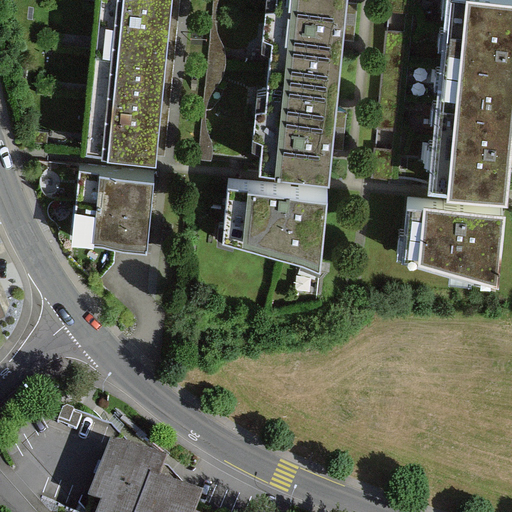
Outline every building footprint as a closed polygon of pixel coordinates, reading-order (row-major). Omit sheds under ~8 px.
[(100,0),(97,40),(163,46),(167,0),(100,0)] [(271,0),(267,63),(340,68),(345,0),(271,0)] [(511,0),(422,0),(413,86),(510,97),(511,79),(511,0)] [(154,144),(163,46),(97,40),(88,139),(154,144)] [(332,166),(340,68),(267,63),(259,160),(332,166)] [(500,188),(510,97),(413,86),(403,177),(500,188)] [(146,246),(152,170),(76,163),(70,240),(146,246)] [(318,269),(325,197),(226,187),(220,240),(318,269)] [(492,281),(500,209),(400,199),(395,252),(492,281)] [(79,431),(84,414),(64,405),(58,420),(79,431)] [(164,463),(108,442),(88,495),(100,499),(95,511),(194,511),(200,497),(157,481),(164,463)]
